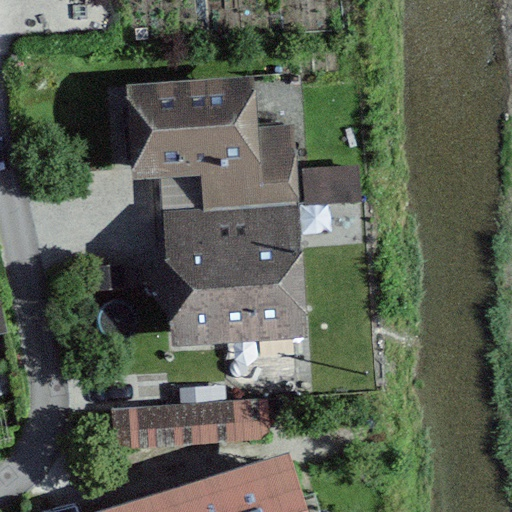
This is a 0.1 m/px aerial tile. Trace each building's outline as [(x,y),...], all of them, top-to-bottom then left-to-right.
[(209,164),(212,214),(288,207),(295,207),(290,143),(250,145),(246,90),(136,98),(141,168),(209,164)] [(310,164),(311,198),(364,198),(364,163),(310,164)] [(296,317),(288,207),(212,214),(163,217),(165,253),(177,252),(183,335),(260,329),(259,319),(296,317)] [(263,435),(260,401),(225,403),(228,437),(263,435)] [(225,403),(151,408),(153,442),(228,437),(225,403)] [(153,442),(151,408),(117,410),(119,444),(153,442)] [(197,509),(187,511),(186,511),(294,511),(283,474),(194,499),(197,509)]
